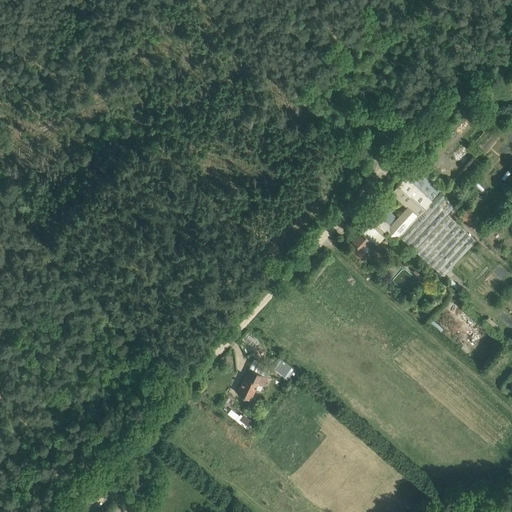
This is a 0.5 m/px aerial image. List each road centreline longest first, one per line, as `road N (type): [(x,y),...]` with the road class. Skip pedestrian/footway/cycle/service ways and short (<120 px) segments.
road 1 (track): [(185,376),(406,143)]
road 2 (track): [(185,376),(16,325),(0,306)]
road 3 (track): [(67,511),(185,376)]
